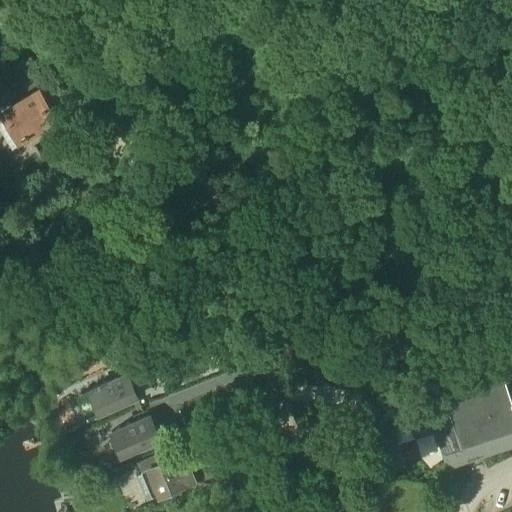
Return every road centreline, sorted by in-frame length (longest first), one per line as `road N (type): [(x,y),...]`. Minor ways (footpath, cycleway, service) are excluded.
road 1 (unclassified): [(0,10),(118,73),(253,275),(270,383),(305,467),(365,511)]
road 2 (track): [(118,73),(188,83),(450,0)]
